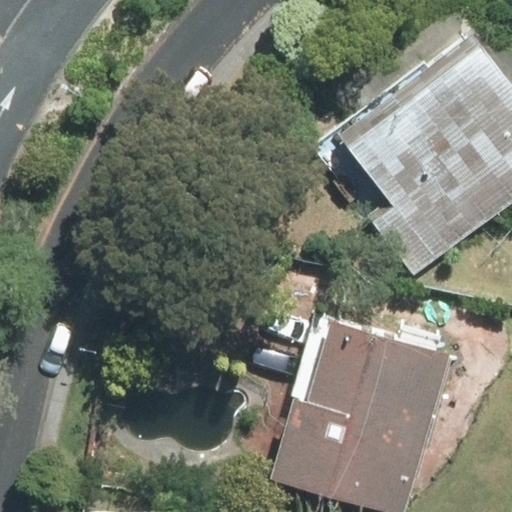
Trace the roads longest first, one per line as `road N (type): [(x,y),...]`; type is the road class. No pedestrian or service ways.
road 1 (residential): [(224,0),(119,118),(36,270),(0,409)]
road 2 (residential): [(0,105),(74,0)]
